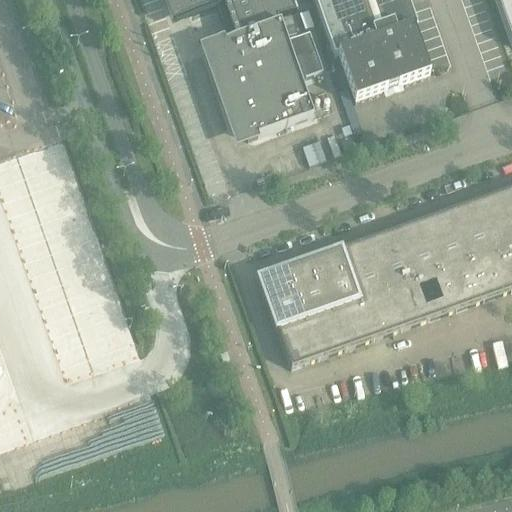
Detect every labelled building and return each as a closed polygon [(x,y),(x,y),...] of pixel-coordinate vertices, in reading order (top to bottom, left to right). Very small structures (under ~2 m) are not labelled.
[(159,0),(171,31),(193,23),(192,23),(216,14),(219,23),(225,38),(228,46),(279,28),(277,21),(296,15),(290,0),(159,0)] [(429,81),(413,34),(416,32),(405,0),(311,0),(334,62),(338,60),(354,107),(429,81)] [(511,0),(493,0),(511,51),(511,0)] [(228,46),(204,54),(234,139),(236,138),(246,143),(246,145),(312,122),(293,66),(286,46),(279,28),(228,46)] [(292,30),(282,33),(285,42),(295,38),(292,30)] [(309,38),(286,46),(293,66),(298,64),(305,82),(323,76),(309,38)] [(479,207),(492,245),(511,237),(511,213),(506,197),(479,207)] [(492,245),(479,207),(451,217),(469,268),(497,258),(492,245)] [(423,227),(442,278),(469,268),(451,217),(423,227)] [(423,227),(422,227),(396,236),(414,288),(442,278),(423,227)] [(369,246),(387,297),(414,288),(396,236),(369,246)] [(511,295),(511,237),(492,245),(497,258),(510,296),(511,295)] [(373,344),(400,335),(387,297),(369,246),(341,256),(360,307),(373,344)] [(314,265),(332,317),(360,307),(341,256),(314,265)] [(482,306),(510,296),(497,258),(469,268),(482,306)] [(287,275),(305,326),(332,317),(314,265),(287,275)] [(455,315),(482,306),(469,268),(442,278),(455,315)] [(259,285),(277,336),(305,326),(287,275),(259,285)] [(455,315),(442,278),(414,288),(428,325),(455,315)] [(387,297),(400,335),(428,325),(414,288),(387,297)] [(305,326),(318,364),(373,344),(360,307),(332,317),(305,326)] [(290,374),(318,364),(305,326),(277,336),(290,374)]
